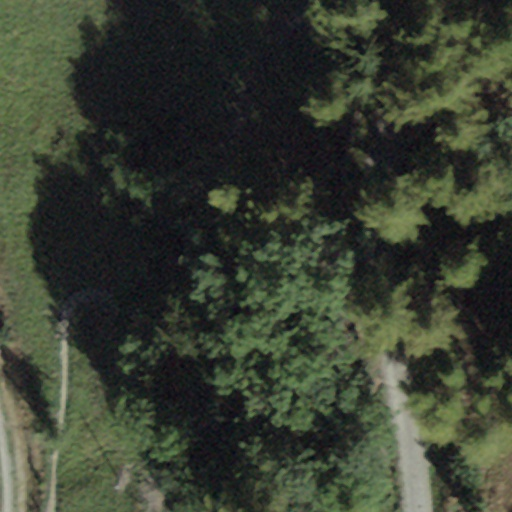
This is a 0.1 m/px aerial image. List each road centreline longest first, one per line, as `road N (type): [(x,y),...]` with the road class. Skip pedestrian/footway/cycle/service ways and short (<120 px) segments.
road 1 (track): [(412,0),(378,47),(429,511)]
road 2 (track): [(0,376),(14,511)]
